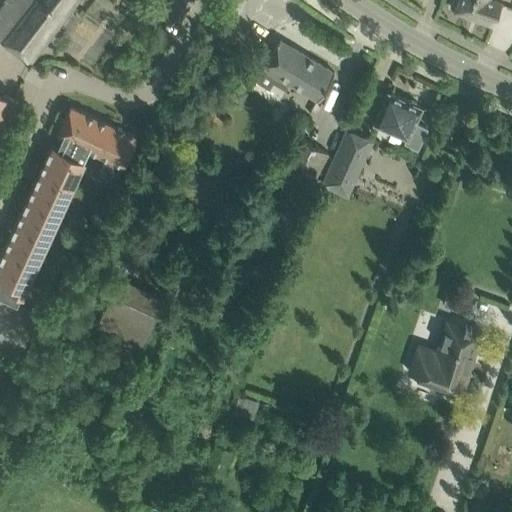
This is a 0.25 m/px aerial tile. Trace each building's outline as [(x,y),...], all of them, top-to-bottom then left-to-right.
[(6,0),(0,8),(0,37),(2,38),(31,60),(77,0),(6,0)] [(172,0),(163,15),(179,25),(194,0),(193,0),(176,0),(175,0),(172,0)] [(453,0),(451,6),(494,21),(501,3),(501,2),(495,0),(453,0)] [(262,67),(264,68),(257,80),(269,88),(274,82),(287,90),(292,82),(318,98),(335,70),(280,37),(262,67)] [(0,139),(19,99),(0,90),(0,139)] [(388,90),(375,121),(409,136),(409,134),(420,139),(426,125),(415,120),(422,105),(416,103),(417,101),(411,98),(410,100),(388,90)] [(62,136),(57,145),(79,155),(79,156),(84,158),(88,148),(109,157),(102,174),(117,180),(129,153),(138,135),(71,105),(58,134),(62,136)] [(194,113),(193,125),(203,126),(204,114),(194,113)] [(214,287),(248,305),(329,152),(295,134),(214,287)] [(79,156),(57,145),(52,142),(40,169),(67,181),(79,156)] [(340,147),(324,182),(347,193),(363,157),(340,147)] [(448,162),(444,164),(442,169),(445,173),(450,175),(454,172),(455,168),(453,163),(448,162)] [(67,181),(40,169),(28,194),(56,207),(67,181)] [(56,207),(28,194),(16,220),(44,232),(56,207)] [(44,232),(16,220),(5,245),(32,258),(44,232)] [(32,258),(5,245),(0,255),(0,275),(20,284),(32,258)] [(120,275),(97,324),(142,346),(166,297),(120,275)] [(449,283),(443,301),(459,307),(465,289),(449,283)] [(409,370),(443,381),(438,394),(459,401),(472,361),(470,361),(472,353),(475,354),(483,330),(471,326),(472,324),(466,322),(465,324),(447,318),(437,349),(418,342),(409,370)] [(245,395),(239,410),(251,414),(257,400),(245,395)] [(202,473),(218,479),(230,448),(213,442),(202,473)]
